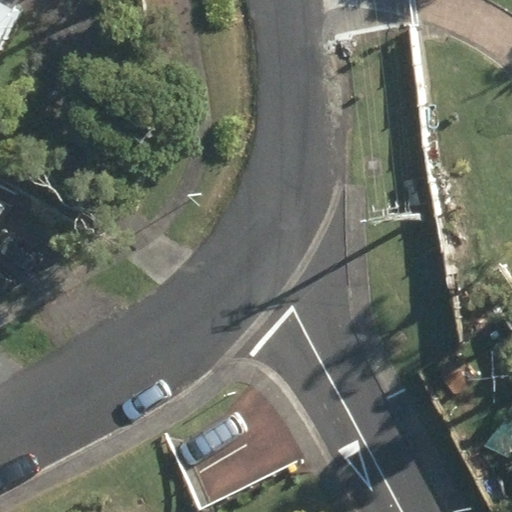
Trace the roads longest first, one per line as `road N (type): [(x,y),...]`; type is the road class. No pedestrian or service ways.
road 1 (residential): [(250,234),(135,353),(0,426)]
road 2 (residential): [(250,234),(404,511)]
road 3 (residential): [(291,0),(303,71),(295,160),(250,234)]
